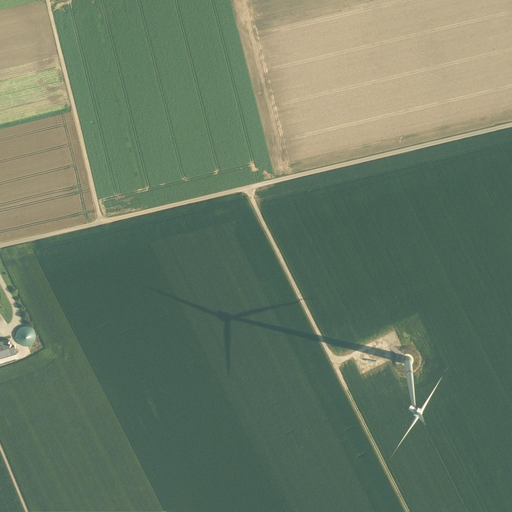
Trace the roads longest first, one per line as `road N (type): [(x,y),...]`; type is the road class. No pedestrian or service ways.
road 1 (unclassified): [(511,125),(0,247)]
road 2 (track): [(99,224),(47,5)]
